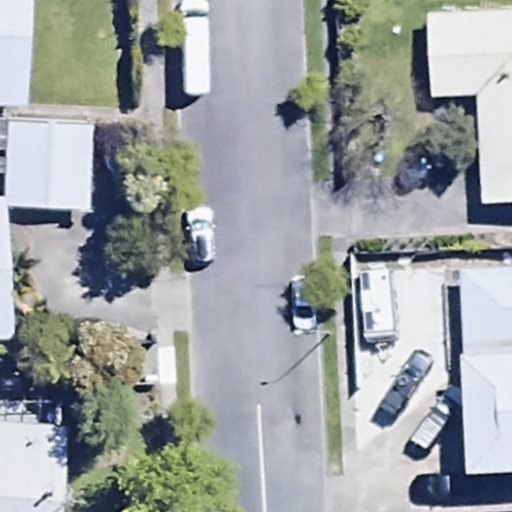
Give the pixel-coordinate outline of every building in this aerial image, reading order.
[(0,0),(0,67),(22,68),(25,0),(0,0)] [(511,10),(431,15),(436,102),(481,100),(488,210),(511,208),(511,10)] [(83,173),(83,83),(7,83),(7,173),(83,173)] [(511,273),(467,275),(473,484),(511,482),(511,273)] [(0,511),(56,511),(64,433),(0,427),(0,511)]
